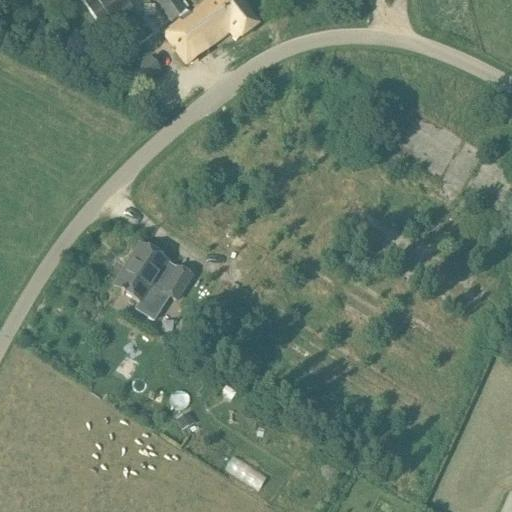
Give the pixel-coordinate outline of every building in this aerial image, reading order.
[(80,0),(119,55),(149,34),(124,0),(80,0)] [(184,0),(156,0),(150,5),(166,26),(177,18),(179,21),(180,24),(163,35),(185,65),(229,34),(236,43),(257,28),(234,0),(213,0),(190,17),(188,14),(188,15),(186,12),(190,9),(184,0)] [(130,51),(120,58),(131,73),(140,66),(130,51)] [(123,274),(114,289),(121,294),(120,294),(124,297),(125,296),(139,305),(135,312),(154,324),(169,300),(176,304),(191,279),(177,271),(167,265),(167,264),(140,247),(128,266),(130,267),(125,275),(123,274)] [(511,511),(511,495),(509,494),(501,511),(511,511)]
